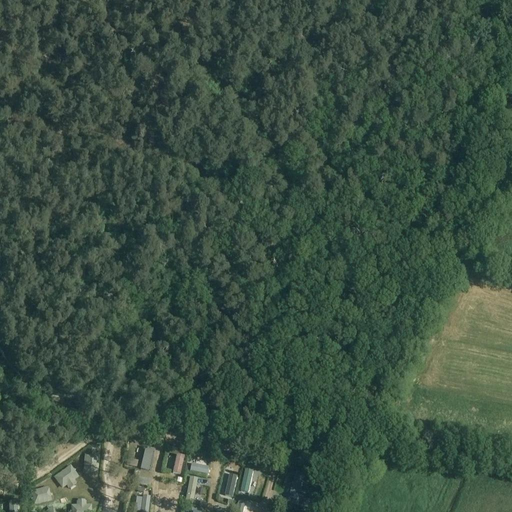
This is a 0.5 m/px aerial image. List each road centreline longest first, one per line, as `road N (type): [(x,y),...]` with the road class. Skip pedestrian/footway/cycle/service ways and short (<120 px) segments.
road 1 (track): [(0,418),(65,420),(346,465)]
road 2 (track): [(351,457),(367,439),(457,248)]
road 3 (track): [(457,248),(473,137),(511,53)]
road 4 (track): [(367,439),(511,466)]
